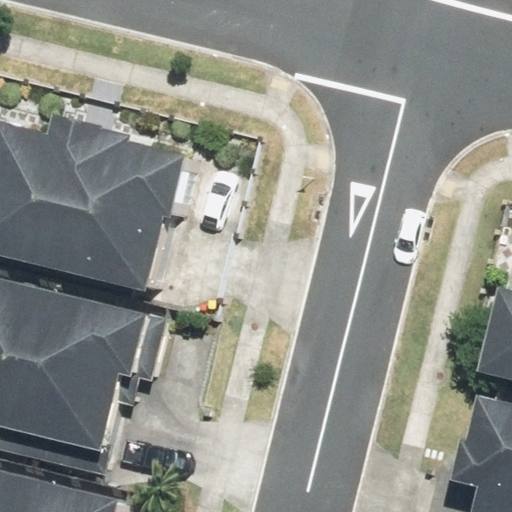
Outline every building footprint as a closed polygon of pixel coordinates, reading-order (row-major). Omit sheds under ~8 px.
[(0,258),(166,298),(184,225),(191,227),(206,163),(148,150),(150,143),(121,136),(121,133),(71,121),(66,141),(0,125),(0,258)] [(0,453),(11,457),(17,434),(120,459),(139,381),(152,384),(158,359),(169,362),(179,323),(0,279),(0,453)] [(511,311),(495,379),(511,382),(511,311)] [(491,511),(511,511),(511,407),(495,403),(485,445),(478,443),(468,486),(496,492),(491,511)] [(0,511),(135,511),(137,508),(0,473),(0,511)]
